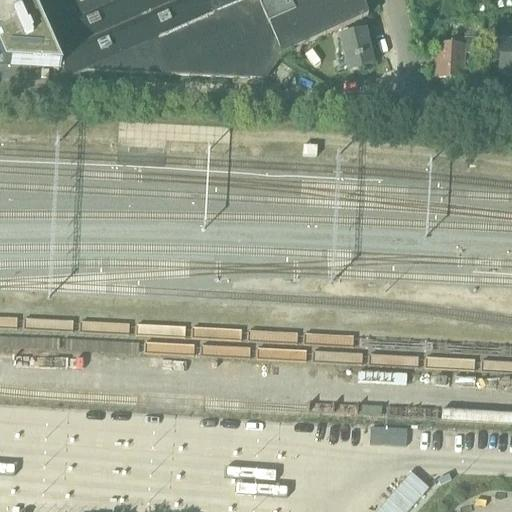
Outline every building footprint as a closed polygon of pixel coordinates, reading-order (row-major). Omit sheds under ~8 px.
[(0,0),(0,68),(59,71),(27,0),(0,0)] [(262,82),(281,57),(367,19),(361,0),(27,0),(59,71),(62,72),(66,80),(71,80),(87,74),(262,82)] [(363,33),(338,39),(346,74),(372,68),(363,33)] [(511,45),(498,45),(497,78),(511,78),(511,45)] [(463,48),(436,47),(434,81),(461,83),(463,48)] [(408,511),(427,491),(409,475),(376,511),(408,511)]
